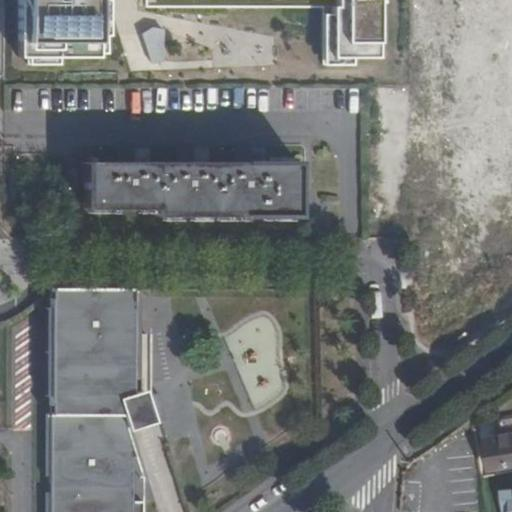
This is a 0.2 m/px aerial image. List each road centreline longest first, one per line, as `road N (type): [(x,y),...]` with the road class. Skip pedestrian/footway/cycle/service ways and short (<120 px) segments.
road 1 (residential): [(387,253),(0,253)]
road 2 (residential): [(387,253),(388,435)]
road 3 (tertiary): [(511,343),(388,435)]
road 4 (tertiary): [(388,435),(282,511)]
